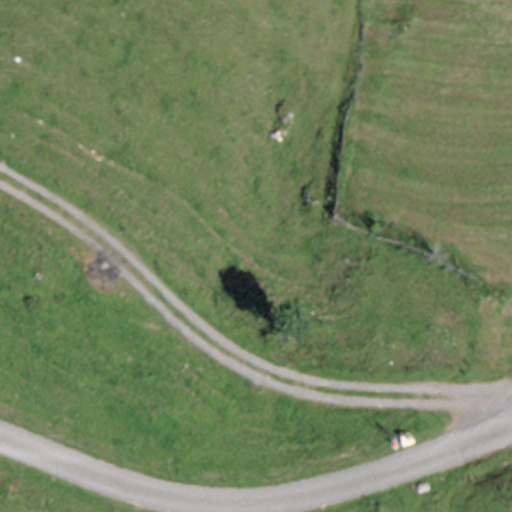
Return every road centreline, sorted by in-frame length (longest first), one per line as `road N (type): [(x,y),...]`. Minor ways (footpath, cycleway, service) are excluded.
road 1 (track): [(511,408),(309,394),(241,371),(195,345),(70,219),(0,180)]
road 2 (unclassified): [(511,430),(441,457),(254,504),(138,487),(0,438)]
